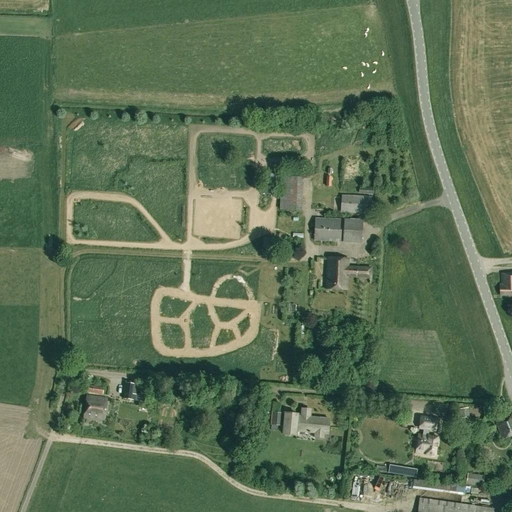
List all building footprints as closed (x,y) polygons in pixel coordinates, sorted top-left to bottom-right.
[(281,178),(280,187),(279,210),(302,210),(303,178),(281,177),(281,178)] [(341,195),(340,213),(371,215),(371,197),(341,195)] [(315,219),(314,240),(342,242),(343,220),(315,219)] [(344,219),(343,243),(362,244),(363,220),(344,219)] [(264,237),(263,249),(272,249),(273,238),(264,237)] [(348,267),(348,259),(327,258),(326,289),(347,290),(347,277),(371,278),(371,268),(348,267)] [(500,295),(511,294),(511,273),(501,274),(501,283),(500,283),(500,295)] [(122,399),(136,401),(138,385),(125,383),(122,399)] [(104,388),(88,385),(87,393),(103,395),(104,388)] [(87,397),(84,418),(104,420),(107,399),(87,397)] [(460,418),(467,417),(469,417),(468,408),(459,409),(460,418)] [(271,425),(278,426),(281,426),(282,426),(283,414),(272,412),(271,425)] [(316,438),(322,439),(323,434),(328,434),(329,428),(330,420),(310,418),(311,415),(302,414),(301,417),(298,416),(297,416),(297,415),(286,413),(285,413),(283,432),(284,432),(296,433),(297,431),(316,433),(316,438)] [(435,431),(437,419),(421,416),(419,429),(435,431)] [(496,422),(501,440),(505,438),(511,435),(511,421),(511,417),(499,421),(496,422)] [(428,430),(423,429),(423,435),(419,435),(416,453),(435,456),(438,437),(428,436),(428,430)] [(418,470),(407,468),(406,476),(416,478),(418,470)] [(467,473),(466,484),(482,486),(484,476),(467,473)] [(449,493),(450,484),(413,480),(412,489),(449,493)] [(493,511),(494,509),(419,498),(416,511),(493,511)]
